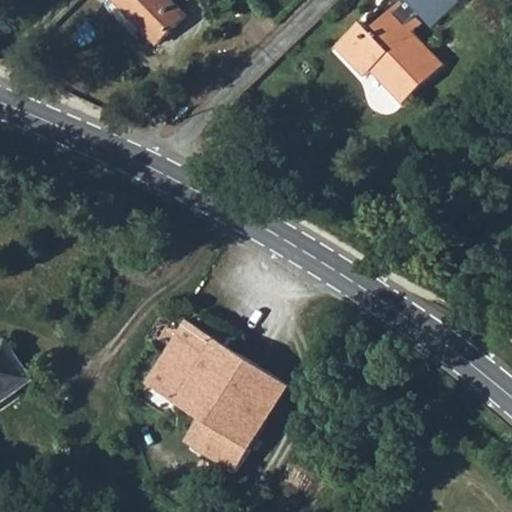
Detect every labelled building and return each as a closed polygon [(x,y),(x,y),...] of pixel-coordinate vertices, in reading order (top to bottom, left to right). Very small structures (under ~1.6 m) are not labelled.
[(113,0),(115,2),(110,7),(155,52),(186,22),(163,0),(113,0)] [(400,1),(368,33),(359,24),(333,50),(362,80),(372,71),(388,87),(403,103),(442,64),(408,32),(419,20),(414,15),(417,11),(433,25),(455,0),(404,0),(406,1),(403,4),(400,1)] [(147,384),(202,419),(188,441),(237,473),(294,389),(187,322),(147,384)] [(4,343),(0,345),(0,402),(31,381),(4,343)] [(336,369),(348,377),(353,368),(341,360),(336,369)]
